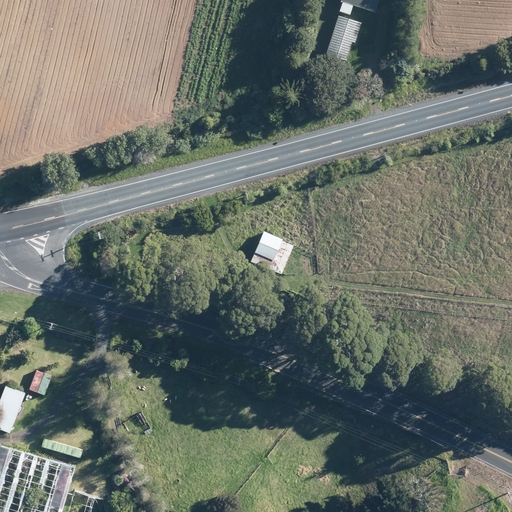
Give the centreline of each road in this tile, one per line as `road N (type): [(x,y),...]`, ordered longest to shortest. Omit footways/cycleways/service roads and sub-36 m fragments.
road 1 (unclassified): [(511,460),(181,320),(28,280),(0,256)]
road 2 (secondary): [(511,96),(0,232)]
